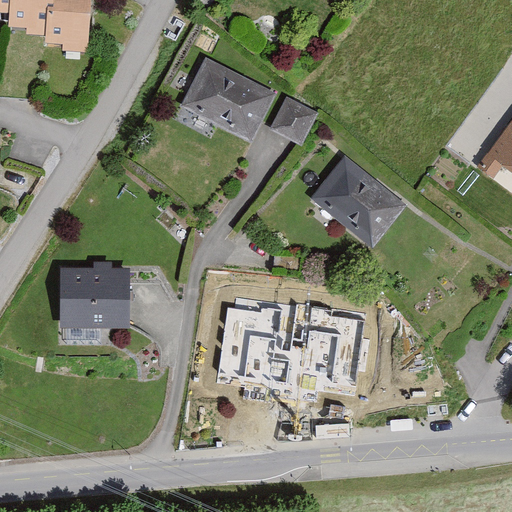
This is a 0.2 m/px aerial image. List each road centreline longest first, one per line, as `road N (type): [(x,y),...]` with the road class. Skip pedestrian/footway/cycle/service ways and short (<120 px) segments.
road 1 (tertiary): [(0,486),(511,442)]
road 2 (residential): [(80,145),(159,0)]
road 3 (residential): [(6,275),(80,145)]
